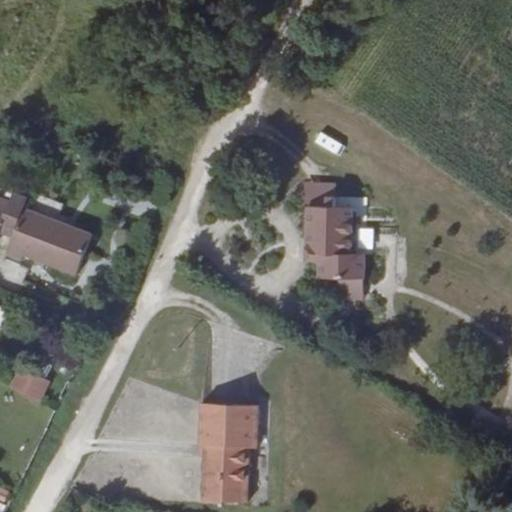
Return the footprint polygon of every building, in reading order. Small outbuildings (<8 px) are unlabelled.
[(0,238),(1,239),(13,205),(14,201),(0,196),(0,238)] [(13,205),(1,239),(0,241),(0,253),(12,259),(14,253),(63,270),(81,231),(13,205)] [(341,225),(340,234),(320,232),(315,285),(326,288),(326,305),(370,310),(372,284),(360,283),(365,237),(348,235),(349,225),(341,225)] [(20,369),(11,389),(37,401),(47,383),(20,369)] [(256,508),(257,454),(266,454),(268,414),(206,411),(206,453),(213,453),(212,506),(256,508)]
